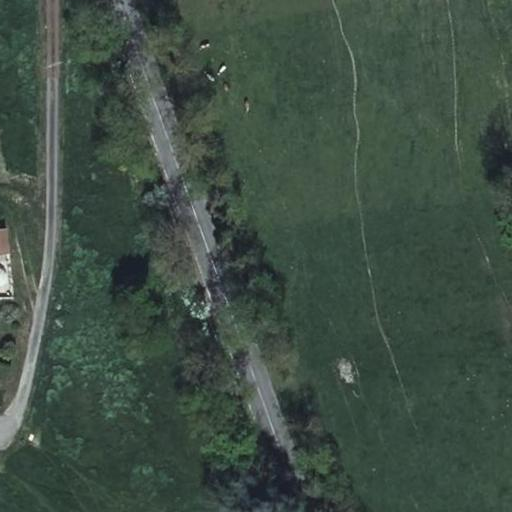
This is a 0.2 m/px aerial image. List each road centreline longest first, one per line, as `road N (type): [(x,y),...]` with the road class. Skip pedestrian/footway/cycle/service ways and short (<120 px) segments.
road 1 (tertiary): [(300,511),(114,0)]
road 2 (track): [(54,0),(55,265),(30,408),(0,435)]
